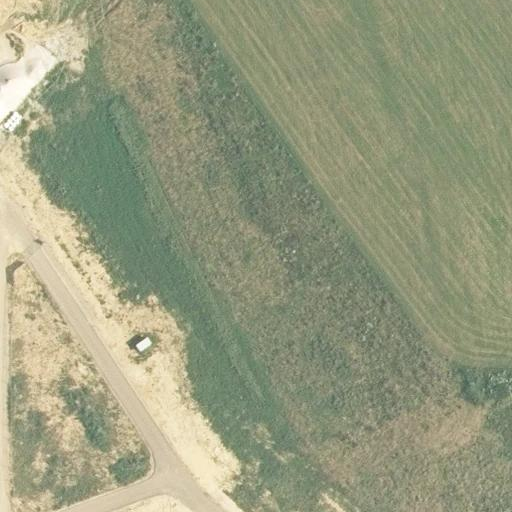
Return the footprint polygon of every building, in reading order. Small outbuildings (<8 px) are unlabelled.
[(63,83),(54,91),(59,97),(68,89),(63,83)] [(68,89),(59,97),(64,103),(73,95),(68,89)] [(8,117),(0,125),(0,160),(25,134),(8,117)] [(25,134),(0,160),(0,162),(17,178),(43,150),(25,134)] [(113,149),(103,156),(107,162),(117,155),(113,149)] [(117,156),(107,162),(111,169),(121,162),(117,156)] [(54,171),(25,191),(38,210),(67,190),(54,171)] [(137,185),(127,191),(132,198),(141,191),(137,185)] [(67,190),(38,210),(51,228),(53,227),(53,226),(79,208),(79,207),(67,190)] [(141,191),(132,198),(136,204),(146,197),(141,191)] [(79,208),(53,226),(53,227),(65,244),(94,224),(81,205),(79,207),(79,208)] [(320,205),(306,221),(333,245),(347,230),(320,205)] [(162,220),(152,227),(156,233),(166,227),(162,220)] [(306,221),(292,236),(319,261),(333,245),(306,221)] [(94,224),(65,244),(77,261),(106,241),(94,224)] [(166,227),(156,233),(160,240),(170,233),(166,227)] [(181,235),(171,242),(175,248),(185,241),(181,235)] [(292,236),(278,251),(306,276),(319,261),(292,236)] [(106,241),(77,261),(89,278),(89,279),(119,259),(106,241)] [(185,241),(175,248),(179,254),(189,248),(185,241)] [(278,251),(265,266),(292,291),(306,276),(278,251)] [(89,278),(86,280),(100,300),(120,286),(121,286),(132,279),(119,259),(89,279),(89,278)] [(364,263),(359,269),(368,277),(373,271),(364,263)] [(265,266),(251,281),(278,306),(292,291),(265,266)] [(350,278),(345,284),(354,292),(359,286),(350,278)] [(251,281),(237,297),(264,322),(278,306),(251,281)] [(345,284),(340,290),(349,298),(354,292),(345,284)] [(120,286),(100,300),(121,330),(142,316),(121,286),(120,286)] [(233,302),(215,321),(249,352),(267,333),(233,302)] [(323,308),(318,314),(327,322),(332,317),(323,308)] [(318,314),(313,320),(322,328),(327,322),(318,314)] [(215,321),(198,340),(233,371),(249,352),(215,321)] [(304,329),(299,335),(308,343),(313,337),(304,329)] [(198,340),(181,359),(216,390),(233,371),(198,340)] [(181,359),(164,377),(199,409),(216,390),(181,359)] [(279,363),(271,372),(277,377),(285,368),(279,363)] [(271,372),(263,380),(269,386),(277,377),(271,372)] [(164,377),(147,397),(181,428),(199,409),(164,377)] [(245,400),(237,409),(243,415),(251,406),(245,400)] [(228,419),(220,428),(226,433),(234,425),(228,419)] [(297,420),(291,426),(300,434),(305,428),(297,420)] [(220,428),(212,437),(218,442),(226,433),(220,428)] [(305,428),(300,434),(309,442),(314,436),(305,428)] [(261,438),(230,473),(249,490),(281,456),(261,438)] [(324,445),(319,451),(328,459),(333,453),(324,445)] [(281,456),(249,490),(268,507),(299,473),(281,456)] [(353,471),(347,477),(356,485),(362,479),(353,471)] [(299,473),(268,507),(273,511),(297,511),(318,490),(299,473)] [(362,479),(356,485),(365,493),(370,487),(362,479)] [(318,490),(297,511),(331,511),(337,506),(318,490)] [(384,499),(379,505),(386,511),(388,511),(393,507),(384,499)] [(431,499),(424,508),(429,511),(431,511),(438,503),(431,499)]
